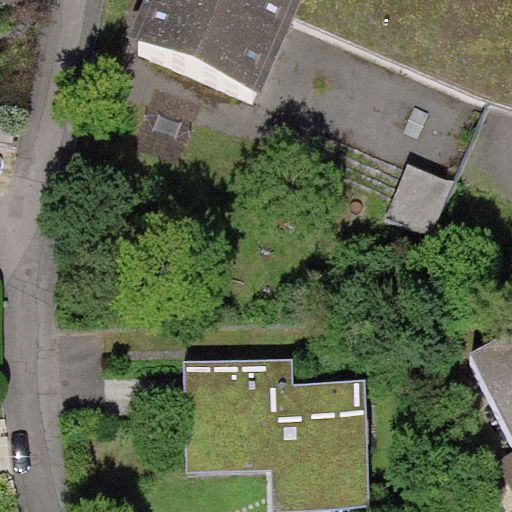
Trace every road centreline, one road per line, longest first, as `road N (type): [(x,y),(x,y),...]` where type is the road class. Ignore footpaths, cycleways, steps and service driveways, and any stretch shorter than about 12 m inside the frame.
road 1 (residential): [(29,231),(32,441),(50,511)]
road 2 (residential): [(72,0),(29,231)]
